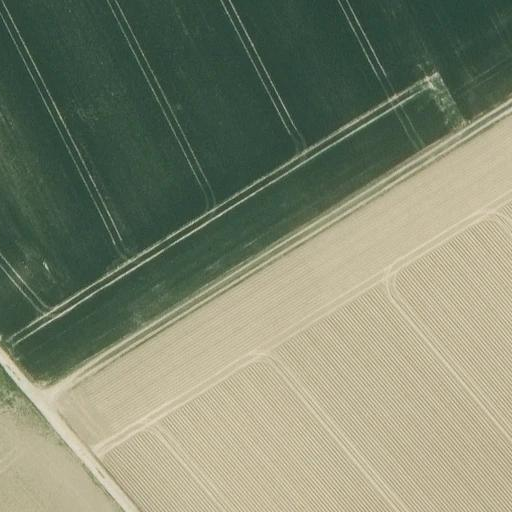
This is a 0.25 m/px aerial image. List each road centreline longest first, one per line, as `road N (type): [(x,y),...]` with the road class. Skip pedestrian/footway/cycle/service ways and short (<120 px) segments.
road 1 (track): [(511,105),(97,362)]
road 2 (track): [(41,402),(132,511)]
